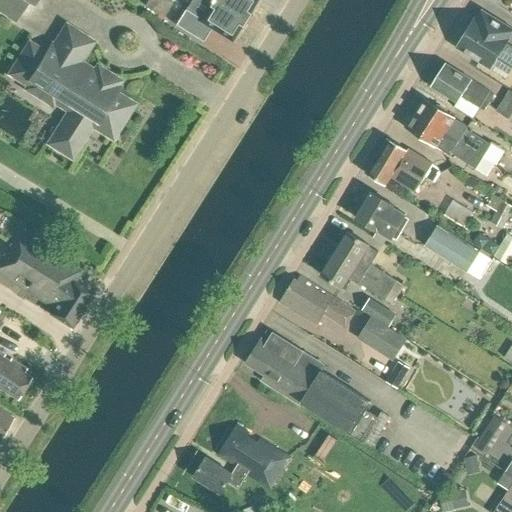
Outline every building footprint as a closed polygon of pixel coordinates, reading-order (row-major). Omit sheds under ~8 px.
[(0,0),(0,3),(18,14),(26,0),(32,3),(33,0),(0,0)] [(170,7),(159,0),(148,0),(143,7),(163,20),(170,7)] [(191,13),(182,28),(209,45),(217,32),(238,45),(264,2),(260,0),(221,0),(207,23),(191,13)] [(511,33),(511,28),(482,10),(476,19),(474,17),(456,46),(491,67),(496,59),(511,68),(511,67),(511,47),(506,43),(511,33)] [(77,63),(90,43),(66,28),(53,48),(50,46),(48,49),(28,36),(6,71),(30,85),(28,89),(51,104),(53,100),(70,111),(50,143),(70,156),(90,124),(111,136),(113,133),(116,135),(124,121),(121,120),(131,105),(114,94),(117,89),(109,83),(110,81),(100,75),(99,77),(77,63)] [(486,107),(493,95),(488,92),(489,91),(464,76),(459,74),(444,65),(432,85),(458,101),(461,96),(479,107),(481,104),(486,107)] [(511,91),(498,112),(511,120),(511,91)] [(458,141),(483,157),(490,145),(466,129),(467,127),(423,99),(415,113),(458,141)] [(458,141),(415,113),(406,127),(486,178),(494,165),(482,158),(483,157),(458,141)] [(435,182),(442,170),(432,164),(435,161),(409,146),(406,151),(387,139),(365,173),(386,186),(392,177),(403,183),(404,182),(416,190),(425,176),(435,182)] [(389,238),(404,214),(393,208),(394,206),(371,192),(355,217),(377,231),(373,237),(381,242),(385,235),(389,238)] [(501,228),(511,210),(511,205),(493,194),(487,204),(497,211),(491,222),(501,228)] [(467,273),(479,253),(436,227),(424,247),(467,273)] [(71,327),(92,294),(71,281),(78,270),(18,232),(0,260),(0,274),(53,308),(49,314),(71,327)] [(384,299),(395,283),(396,281),(369,264),(378,251),(347,232),(333,253),(365,273),(364,274),(377,282),(371,291),(384,299)] [(511,237),(508,235),(495,256),(510,265),(511,261),(511,237)] [(348,277),(371,291),(377,282),(364,274),(365,273),(333,253),(320,274),(342,288),(348,277)] [(356,313),(300,276),(296,282),(294,280),(280,303),(317,325),(326,312),(347,325),(348,326),(356,313)] [(362,310),(372,316),(388,327),(395,314),(369,298),(362,310)] [(406,338),(388,327),(372,316),(358,339),(393,360),(406,338)] [(371,447),(390,416),(381,411),(378,416),(367,408),(370,402),(314,367),(317,361),(272,333),(266,343),(261,339),(245,363),(265,376),(262,381),(299,404),(300,403),(371,447)] [(0,388),(17,399),(30,378),(23,373),(25,369),(0,353),(0,388)] [(393,371),(387,381),(398,387),(404,377),(393,371)] [(0,439),(13,419),(0,410),(0,439)] [(502,456),(511,435),(511,418),(496,411),(479,445),(502,456)] [(258,441),(248,436),(250,432),(237,425),(217,457),(235,468),(233,473),(206,456),(192,477),(221,495),(228,484),(238,491),(247,476),(270,490),(291,457),(261,439),(258,441)] [(477,456),(464,458),(466,469),(479,467),(477,456)] [(511,511),(511,483),(508,490),(493,511),(511,511)] [(449,494),(439,496),(442,511),(453,509),(449,494)]
